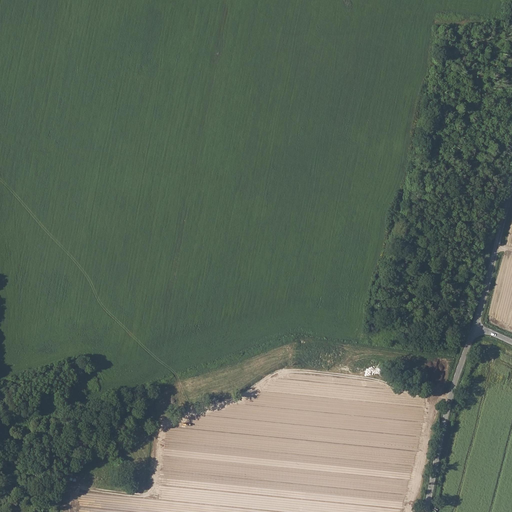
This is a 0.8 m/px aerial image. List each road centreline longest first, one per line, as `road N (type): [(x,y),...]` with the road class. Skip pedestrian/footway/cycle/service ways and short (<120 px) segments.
road 1 (unclassified): [(425,511),(452,387),(475,325)]
road 2 (unclassified): [(475,325),(511,186)]
